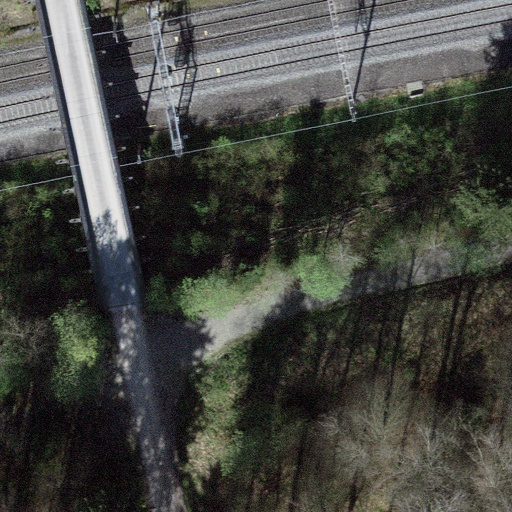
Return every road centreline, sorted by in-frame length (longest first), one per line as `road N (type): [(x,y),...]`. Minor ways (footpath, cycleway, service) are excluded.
road 1 (track): [(511,243),(121,362)]
road 2 (track): [(121,362),(111,237),(60,0)]
road 3 (track): [(168,511),(155,447),(121,362)]
